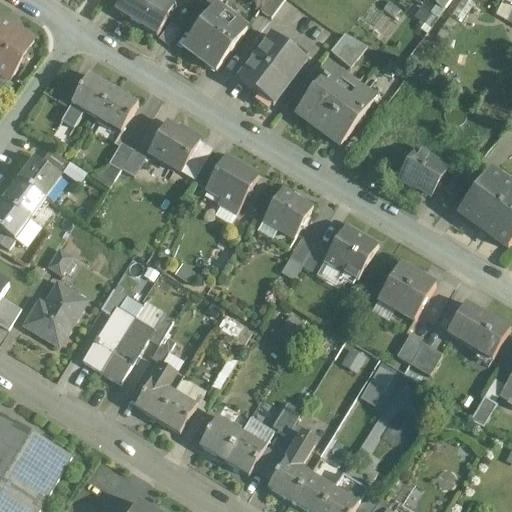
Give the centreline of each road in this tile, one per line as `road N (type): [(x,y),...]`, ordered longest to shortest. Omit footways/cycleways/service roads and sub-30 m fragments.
road 1 (residential): [(94,36),(511,285)]
road 2 (residential): [(0,360),(246,511)]
road 3 (residential): [(0,161),(94,36)]
